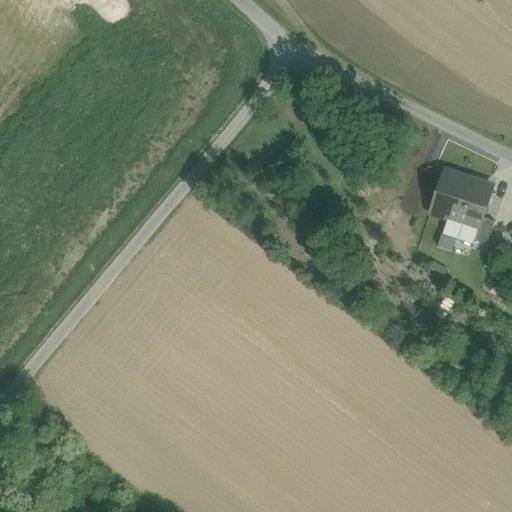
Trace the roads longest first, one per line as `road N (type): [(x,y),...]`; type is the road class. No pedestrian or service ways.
road 1 (track): [(0,411),(289,51)]
road 2 (unclassified): [(232,0),(289,51),(350,87),(511,157)]
